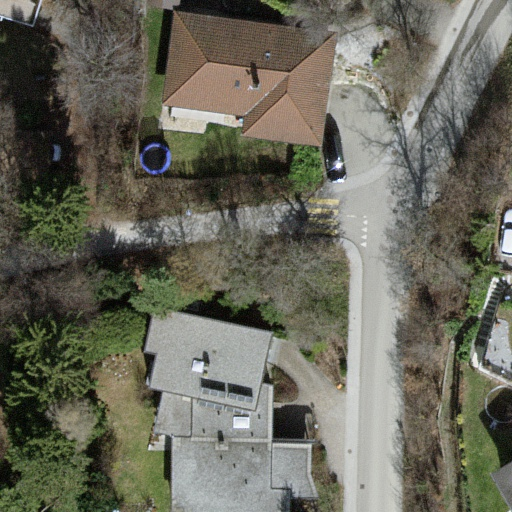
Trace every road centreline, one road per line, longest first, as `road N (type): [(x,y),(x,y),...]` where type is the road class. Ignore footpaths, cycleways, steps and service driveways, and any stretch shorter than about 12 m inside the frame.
road 1 (residential): [(0,266),(131,236),(310,214),(395,216)]
road 2 (residential): [(395,216),(379,511)]
road 3 (residential): [(497,0),(395,216)]
